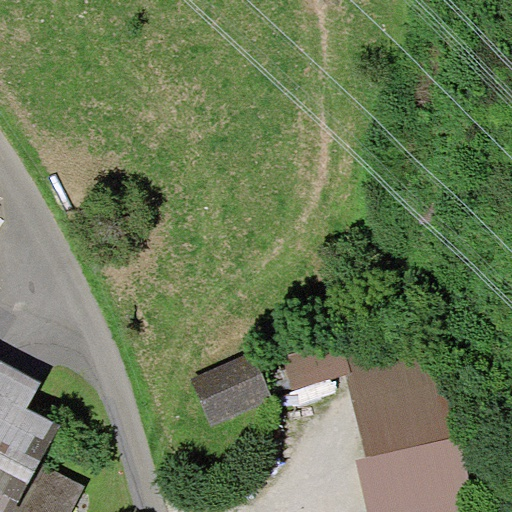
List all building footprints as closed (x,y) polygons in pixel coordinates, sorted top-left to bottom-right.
[(472,511),(428,326),(346,345),(352,372),(347,373),(366,456),(354,458),(366,511),(472,511)] [(344,337),(283,353),(294,392),(347,373),(352,372),(346,345),(344,337)] [(249,351),(191,379),(212,424),(270,396),(249,351)] [(0,511),(13,511),(40,463),(61,422),(27,408),(43,380),(0,357),(0,511)] [(72,511),(86,487),(40,463),(13,511),(72,511)]
